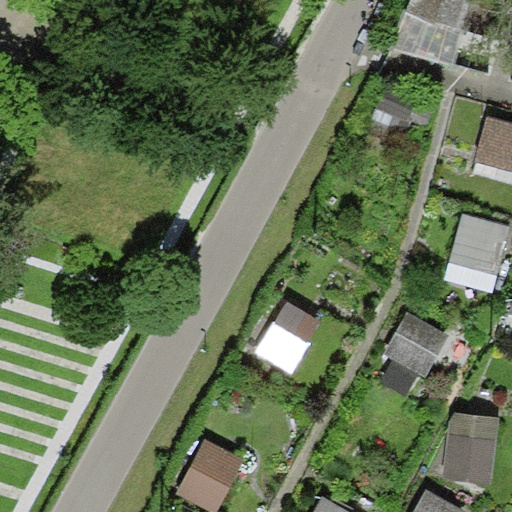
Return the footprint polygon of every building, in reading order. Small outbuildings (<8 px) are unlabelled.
[(409,0),(389,43),(491,72),(511,0),(409,0)] [(417,122),(427,95),(374,76),(364,104),(417,122)] [(511,116),(484,110),(471,165),(511,175),(511,116)] [(509,220),(458,206),(442,266),(493,280),(509,220)] [(290,294),(306,268),(286,256),(271,282),(290,294)] [(446,327),(404,304),(380,347),(422,371),(446,327)] [(494,405),(446,402),(441,469),(488,473),(494,405)] [(212,508),(242,455),(203,433),(173,485),(212,508)] [(458,511),(461,507),(420,486),(407,511),(458,511)] [(353,511),(355,509),(316,490),(305,511),(353,511)]
